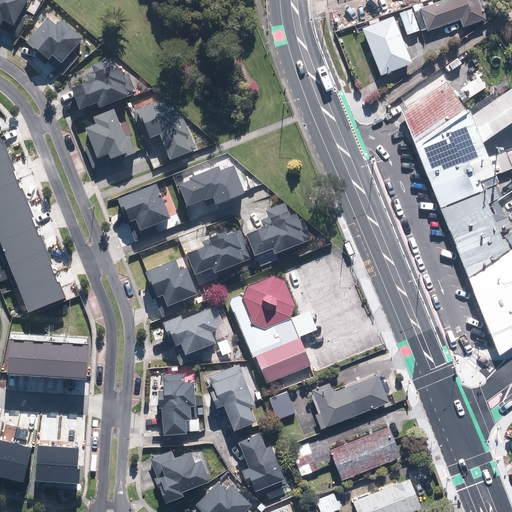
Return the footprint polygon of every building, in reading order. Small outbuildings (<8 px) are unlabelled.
[(0,0),(0,28),(18,38),(30,16),(23,12),(29,0),(0,0)] [(42,0),(33,0),(28,10),(35,14),(42,0)] [(427,31),(460,19),(463,27),(486,19),(479,0),(442,0),(419,8),(427,31)] [(400,15),(407,34),(419,30),(413,11),(400,15)] [(393,16),(362,28),(381,75),(412,63),(393,16)] [(63,21),(58,26),(49,18),(28,43),(64,75),(80,57),(73,51),(84,39),(63,21)] [(92,65),(95,71),(87,75),(90,82),(73,89),(81,110),(99,103),(101,108),(137,94),(129,74),(125,76),(122,68),(116,70),(111,58),(92,65)] [(407,124),(500,355),(511,346),(511,230),(502,237),(500,232),(511,227),(507,216),(496,201),(491,204),(495,214),(493,214),(483,190),(499,183),(496,175),(511,168),(511,150),(489,157),(483,143),(511,124),(511,90),(511,89),(472,116),(470,112),(469,113),(446,82),(402,112),(407,124)] [(171,160),(198,149),(188,125),(187,126),(182,114),(172,118),(164,99),(133,112),(140,128),(146,126),(151,139),(161,135),(171,160)] [(97,124),(87,129),(99,158),(110,154),(112,160),(121,156),(123,159),(137,153),(130,135),(127,137),(115,110),(95,118),(97,124)] [(0,152),(0,261),(22,316),(59,301),(0,152)] [(246,194),(234,165),(222,170),(220,166),(190,178),(191,180),(180,184),(188,206),(205,199),(206,201),(214,198),(217,205),(246,194)] [(172,218),(158,183),(119,199),(125,215),(128,214),(131,222),(137,220),(142,230),(172,218)] [(273,248),(275,253),(309,239),(298,213),(290,216),(286,204),(266,212),(268,217),(261,220),(264,229),(248,236),(256,255),(273,248)] [(229,234),(227,228),(208,236),(209,238),(202,241),(203,244),(187,251),(195,272),(213,265),(215,271),(251,256),(240,229),(229,234)] [(177,260),(146,272),(152,286),(155,285),(159,297),(164,295),(168,306),(199,294),(188,267),(181,270),(177,260)] [(286,276),(227,298),(258,384),(305,367),(296,343),(309,339),(286,276)] [(216,340),(212,330),(218,327),(210,306),(183,317),(181,313),(160,322),(174,356),(178,355),(182,364),(203,355),(200,347),(216,340)] [(81,348),(5,344),(3,383),(79,387),(81,348)] [(214,388),(210,390),(217,406),(224,404),(234,428),(255,419),(250,406),(256,403),(239,363),(209,375),(214,388)] [(163,415),(164,433),(187,431),(186,418),(192,417),(191,404),(196,404),(194,379),(184,380),(184,372),(161,374),(162,387),(156,388),(158,416),(163,415)] [(378,374),(333,391),(330,382),(312,389),(327,426),(389,401),(378,374)] [(295,412),(287,391),(270,397),(278,418),(295,412)] [(401,456),(389,426),(330,449),(342,479),(401,456)] [(287,484),(284,477),(285,477),(271,443),(266,446),(260,431),(239,440),(246,457),(241,459),(245,467),(242,468),(248,484),(252,482),(254,486),(253,486),(257,496),(287,484)] [(319,468),(308,442),(291,449),(302,475),(319,468)] [(25,449),(0,443),(0,479),(17,483),(25,449)] [(72,451),(31,449),(30,484),(71,485),(72,451)] [(163,499),(166,498),(167,501),(184,494),(183,490),(210,479),(202,459),(195,461),(191,451),(174,457),(172,450),(150,458),(157,476),(155,477),(163,499)] [(409,478),(353,500),(357,511),(408,511),(421,507),(409,478)] [(195,503),(204,511),(242,511),(252,502),(231,482),(227,487),(218,479),(195,503)] [(324,511),(330,511),(340,508),(334,493),(319,500),(324,511)]
